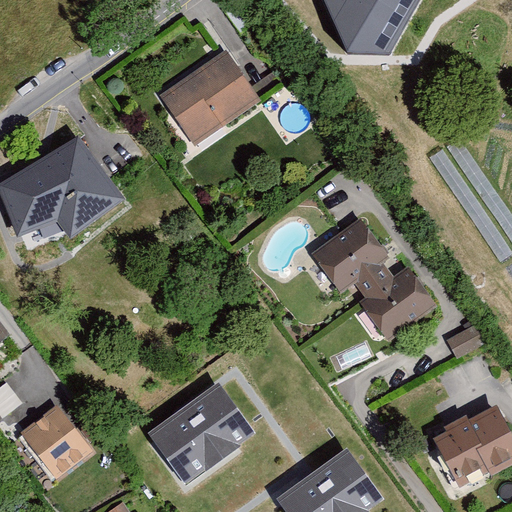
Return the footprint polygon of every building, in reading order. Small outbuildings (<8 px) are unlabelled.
[(511,0),(324,0),(349,54),(390,55),(420,0),(511,0)] [(163,101),(198,151),(264,105),(229,55),(163,101)] [(1,188),(21,241),(62,226),(74,245),(130,206),(83,141),(1,188)] [(370,309),(394,343),(442,310),(414,270),(400,280),(390,266),(395,262),(367,222),(317,257),(344,295),(362,282),(377,304),(370,309)] [(0,344),(11,336),(0,322),(0,344)] [(0,389),(0,416),(2,419),(22,404),(7,384),(0,389)] [(147,435),(185,488),(256,436),(217,384),(147,435)] [(57,408),(12,444),(48,489),(93,453),(57,408)] [(451,435),(436,442),(461,489),(491,473),(496,480),(511,471),(511,432),(500,411),(473,425),(470,419),(449,430),(451,435)] [(78,427),(91,444),(105,433),(93,417),(78,427)] [(276,503),(282,511),(371,511),(385,503),(347,451),(276,503)]
